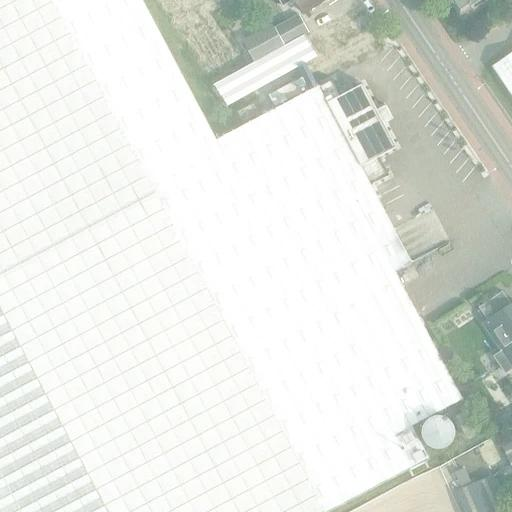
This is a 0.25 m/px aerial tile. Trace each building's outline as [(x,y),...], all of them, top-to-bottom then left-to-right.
[(0,0),(0,511),(326,511),(394,477),(216,140),(148,12),(141,0),(0,0)] [(155,0),(227,107),(317,57),(304,35),(308,32),(298,14),(275,27),(273,24),(242,41),(253,63),(247,66),(213,15),(234,0),(155,0)] [(278,0),(283,7),(294,0),(302,14),(323,0),(278,0)] [(475,10),(489,0),(448,0),(460,16),(473,7),(475,10)] [(511,94),(511,51),(492,65),(511,94)] [(303,77),(269,95),(275,107),(310,89),(303,77)] [(363,86),(327,104),(328,105),(360,167),(396,149),(382,122),(391,117),(385,106),(376,111),(363,86)] [(256,119),(216,140),(394,477),(428,459),(411,427),(462,400),(419,319),(395,273),(411,264),(386,215),(360,167),(328,105),(327,104),(318,87),(256,119)] [(484,324),(504,354),(496,360),(505,372),(511,367),(511,305),(511,306),(502,292),(478,309),(487,322),(484,324)] [(458,436),(458,435),(456,428),(452,422),(447,417),(439,416),(432,417),(426,420),(421,427),(419,434),(420,441),(422,445),(424,448),(430,452),(437,454),(445,453),(451,449),(456,443),(458,436)] [(459,431),(463,440),(476,434),(472,425),(459,431)] [(501,511),(511,507),(511,444),(503,448),(511,468),(468,486),(460,469),(448,474),(465,511),(501,511)]
